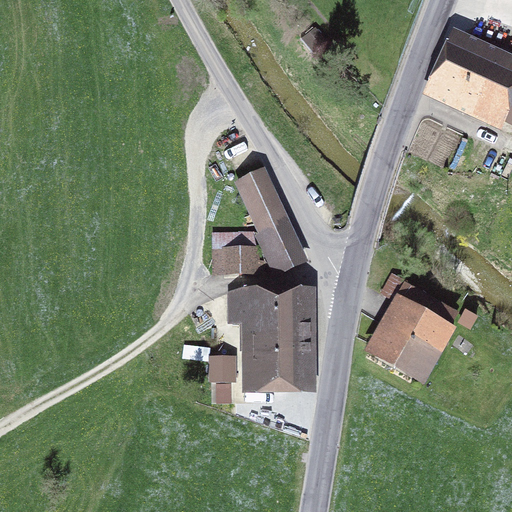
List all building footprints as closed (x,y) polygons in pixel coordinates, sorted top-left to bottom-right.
[(448,42),(446,41),(421,94),(502,131),(505,123),(511,126),(511,55),(454,29),(448,42)] [(262,178),(243,187),(260,223),(256,225),(263,240),(258,242),(275,277),(303,264),(262,178)] [(255,250),(253,234),(214,235),(215,276),(264,275),(264,263),(257,264),(257,250),(255,250)] [(406,287),(397,304),(403,307),(377,350),(418,373),(454,314),(406,287)] [(254,324),(253,383),(303,383),(305,299),(263,297),(263,290),(245,289),(232,293),(232,324),(254,324)] [(210,403),(235,403),(235,358),(211,358),(210,403)]
